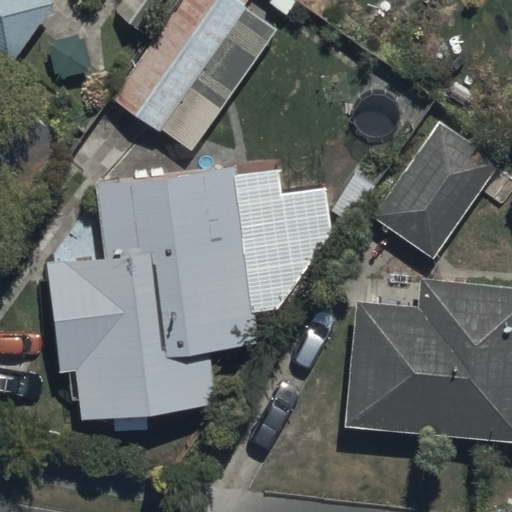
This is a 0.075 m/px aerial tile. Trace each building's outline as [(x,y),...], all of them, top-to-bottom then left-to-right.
[(0,0),(0,45),(8,51),(45,0),(0,0)] [(141,22),(156,0),(117,0),(115,3),(141,22)] [(177,0),(117,88),(192,140),(277,17),(252,0),(177,0)] [(432,242),(501,149),(444,106),(374,200),(432,242)] [(237,148),(101,164),(109,235),(45,243),(59,360),(77,358),(83,407),(220,391),(213,335),(259,330),(237,148)] [(358,289),(346,410),(511,426),(511,270),(424,262),(420,295),(358,289)]
